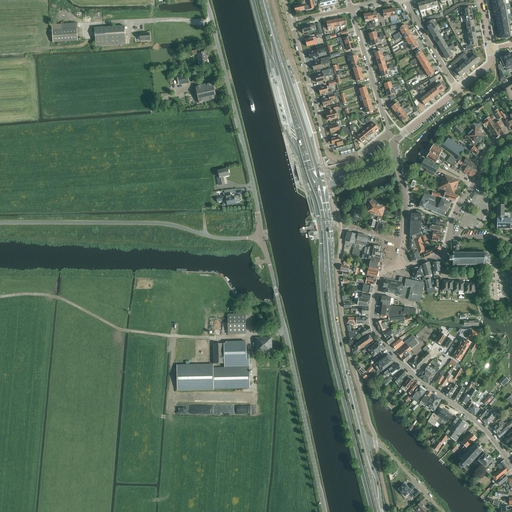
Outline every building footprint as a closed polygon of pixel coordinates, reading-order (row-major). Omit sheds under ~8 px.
[(314,8),(312,0),(308,1),(309,5),(304,6),(303,5),(294,7),(295,13),(307,10),(310,10),(310,9),(314,8)] [(432,8),(430,1),(424,3),(426,10),(432,8)] [(420,12),(426,10),(424,3),(418,5),(420,12)] [(464,16),(472,15),(470,9),(465,9),(465,7),(458,8),(459,11),(463,10),(464,16)] [(384,18),(390,17),(389,10),(382,11),(383,13),(379,14),(381,20),(382,27),(385,26),(384,20),(384,19),(384,18)] [(376,13),(370,14),(371,21),(371,23),(372,28),(376,28),(375,25),(374,20),(378,20),(378,21),(381,20),(379,14),(376,14),(376,13)] [(365,22),(371,21),(370,14),(363,15),(364,17),(361,17),(362,24),(365,23),(365,22)] [(438,25),(436,22),(435,20),(432,20),(428,23),(429,26),(427,28),(430,33),(436,29),(439,27),(442,26),(440,23),(438,25)] [(78,41),(77,29),(77,24),(52,26),(53,43),(78,41)] [(316,28),(315,25),(310,26),(310,25),(301,28),(303,34),(306,33),(308,35),(309,35),(310,35),(311,34),(310,32),(312,32),(311,29),(316,28)] [(395,39),(408,31),(405,25),(398,29),(400,32),(393,36),(395,39)] [(94,28),(96,47),(126,45),(124,26),(94,28)] [(433,38),(439,34),(436,29),(430,33),(433,38)] [(408,31),(395,39),(396,41),(403,37),(405,40),(411,36),(408,31)] [(510,31),(499,33),(499,34),(499,33),(500,39),(502,38),(502,40),(506,39),(506,38),(511,37),(510,31)] [(370,41),(377,38),(375,32),(368,35),(370,41)] [(437,44),(443,40),(439,34),(433,38),(437,44)] [(343,46),(352,43),(350,37),(347,38),(347,36),(340,38),(341,43),(340,43),(341,46),(343,46)] [(411,36),(405,40),(408,45),(415,42),(411,36)] [(316,41),(315,38),(313,39),(313,38),(305,41),(307,47),(314,45),(314,42),(316,41)] [(377,38),(370,41),(372,47),(379,45),(377,38)] [(476,39),(468,40),(467,40),(465,41),(466,43),(469,43),(470,46),(466,47),(466,50),(472,49),(472,46),(477,45),(476,39)] [(440,49),(446,45),(443,40),(437,44),(440,49)] [(415,42),(408,45),(412,51),(418,47),(415,42)] [(352,43),(343,46),(344,49),(346,48),(347,52),(354,49),(352,43)] [(453,45),(448,48),(446,45),(440,49),(443,54),(449,50),(452,49),(455,47),(453,45)] [(320,51),(325,50),(324,46),(318,47),(319,51),(317,51),(308,53),(310,59),(318,57),(318,55),(321,54),(320,51)] [(200,65),(208,64),(206,52),(201,52),(200,49),(192,51),(192,55),(198,54),(200,65)] [(449,50),(443,54),(447,60),(453,56),(449,50)] [(376,60),(383,58),(381,51),(374,54),(376,60)] [(470,59),(475,65),(479,61),(476,57),(477,56),(474,51),(472,53),(474,56),(470,59)] [(413,64),(416,62),(418,61),(424,57),(421,52),(414,56),(416,58),(412,61),(413,64)] [(350,65),(351,64),(358,62),(356,56),(355,57),(354,54),(347,56),(347,59),(349,58),(350,61),(349,62),(350,65)] [(378,66),(385,64),(384,60),(389,58),(389,56),(386,57),(383,58),(376,60),(378,66)] [(500,64),(498,65),(498,67),(499,71),(503,69),(506,68),(507,70),(511,68),(511,67),(506,56),(503,57),(501,58),(502,61),(500,62),(500,64)] [(331,63),(329,57),(321,59),(321,62),(312,65),(313,71),(322,68),(321,66),(331,63)] [(421,66),(427,63),(424,57),(418,61),(421,66)] [(465,63),(470,69),(475,65),(470,59),(465,63)] [(353,70),(360,68),(358,62),(351,64),(350,65),(351,67),(352,67),(353,70)] [(424,72),(431,68),(427,63),(421,66),(424,72)] [(461,67),(465,73),(470,69),(465,63),(461,67)] [(380,72),(387,70),(385,64),(378,66),(380,72)] [(465,73),(461,67),(459,65),(454,69),(456,71),(453,73),(456,77),(458,75),(460,77),(465,73)] [(317,83),(326,81),(326,77),(334,75),(332,68),(322,71),(323,75),(315,77),(317,83)] [(355,76),(362,74),(360,68),(353,70),(355,76)] [(431,68),(424,72),(428,77),(434,73),(431,68)] [(387,70),(380,72),(382,78),(389,76),(387,70)] [(362,74),(355,76),(356,82),(363,80),(362,74)] [(178,77),(180,84),(190,82),(189,75),(178,77)] [(216,99),(212,82),(195,86),(199,103),(216,99)] [(386,91),(392,89),(391,83),(384,85),(386,91)] [(435,88),(440,93),(444,89),(440,83),(435,88)] [(329,89),(328,87),(327,87),(318,89),(320,95),(323,95),(323,97),(333,94),(332,91),(328,92),(327,90),(329,89)] [(396,88),(392,89),(386,91),(387,97),(396,94),(395,90),(399,89),(399,87),(396,88)] [(361,96),(368,94),(366,88),(359,90),(361,96)] [(440,93),(435,88),(430,91),(435,97),(440,93)] [(435,97),(430,91),(428,93),(426,91),(426,92),(424,89),(421,91),(430,101),(435,97)] [(425,105),(430,101),(421,91),(419,93),(421,95),(423,97),(420,99),(425,105)] [(323,107),(332,105),(331,101),(335,100),(334,94),(328,96),(329,98),(322,101),(323,107)] [(363,102),(369,100),(368,94),(361,96),(363,102)] [(188,95),(180,97),(182,105),(190,104),(188,95)] [(364,108),(371,106),(369,100),(363,102),(364,108)] [(395,113),(400,108),(396,103),(391,108),(395,113)] [(336,111),(336,110),(338,109),(338,106),(333,107),(334,110),(335,112),(332,112),(332,111),(327,112),(328,113),(326,114),(327,118),(326,118),(327,120),(328,121),(337,119),(336,115),(337,114),(336,111)] [(371,106),(364,108),(366,114),(373,112),(371,106)] [(399,118),(404,113),(400,108),(395,113),(399,118)] [(404,113),(399,118),(403,123),(408,118),(404,113)] [(492,122),(493,122),(490,117),(485,120),(485,121),(482,123),(485,128),(488,126),(496,139),(501,136),(492,122)] [(475,147),(486,136),(482,132),(478,129),(481,126),(476,121),(473,124),(475,126),(469,132),(467,133),(468,134),(465,137),(475,147)] [(492,122),(501,136),(507,133),(500,121),(496,123),(495,121),(493,122),(492,122)] [(331,134),(336,132),(339,131),(338,128),(341,127),(339,122),(336,122),(337,125),(329,127),(331,134)] [(369,127),(374,133),(379,129),(374,123),(369,127)] [(460,135),(462,132),(463,131),(457,125),(453,129),(460,135)] [(374,133),(369,127),(365,130),(370,136),(374,133)] [(370,136),(365,130),(361,134),(366,140),(370,136)] [(366,140),(361,134),(357,137),(362,143),(366,140)] [(339,140),(338,138),(331,139),(332,145),(336,144),(337,147),(343,146),(342,140),(339,140)] [(458,158),(464,150),(448,138),(442,146),(458,158)] [(468,147),(463,143),(460,146),(469,153),(470,151),(476,156),(480,152),(470,144),(468,147)] [(430,151),(439,157),(440,157),(439,157),(442,151),(433,145),(432,146),(431,147),(431,148),(430,151)] [(439,157),(430,151),(429,151),(430,152),(429,154),(428,155),(427,156),(427,157),(427,158),(436,163),(439,157)] [(435,174),(439,167),(425,159),(421,166),(435,174)] [(478,166),(466,159),(463,163),(475,170),(478,166)] [(477,172),(467,166),(463,164),(460,170),(473,178),(477,172)] [(223,177),(229,176),(228,169),(218,171),(220,178),(217,178),(219,185),(225,184),(223,177)] [(460,181),(444,174),(444,175),(443,175),(441,179),(442,179),(438,188),(454,195),(460,181)] [(225,196),(216,198),(217,202),(226,200),(227,205),(235,203),(234,197),(231,197),(229,191),(224,191),(225,196)] [(455,201),(459,196),(445,192),(444,197),(455,201)] [(424,208),(424,207),(444,216),(446,212),(447,212),(451,203),(442,199),(440,203),(434,201),(435,198),(424,194),(421,201),(419,206),(424,208)] [(359,212),(359,210),(352,208),(353,203),(349,201),(347,208),(351,209),(349,215),(347,214),(346,219),(347,219),(347,220),(349,220),(356,222),(359,212)] [(376,216),(379,205),(370,202),(367,213),(376,216)] [(379,205),(376,216),(382,217),(383,213),(386,214),(388,207),(379,205)] [(421,229),(421,226),(421,225),(421,222),(422,222),(422,211),(416,210),(416,214),(411,214),(411,221),(412,221),(411,233),(410,233),(411,236),(410,237),(421,233),(421,229)] [(504,217),(497,217),(497,228),(511,228),(511,225),(510,225),(510,213),(504,213),(504,217)] [(387,230),(387,223),(382,222),(382,219),(378,218),(376,223),(377,223),(375,230),(379,231),(382,232),(383,229),(387,230)] [(427,227),(421,226),(421,229),(430,231),(430,230),(440,232),(441,230),(444,230),(446,222),(436,221),(435,221),(435,223),(436,224),(435,227),(431,226),(431,224),(427,223),(427,227)] [(441,240),(442,233),(422,229),(422,230),(424,236),(429,234),(433,235),(432,241),(437,242),(438,239),(441,240)] [(353,247),(355,240),(356,237),(357,235),(348,232),(345,241),(345,242),(345,245),(353,247)] [(421,233),(410,237),(411,239),(413,238),(419,255),(423,253),(425,258),(441,250),(441,249),(439,245),(425,252),(420,237),(422,236),(421,233)] [(357,240),(355,240),(353,247),(356,248),(357,244),(366,246),(367,243),(368,236),(358,234),(357,240)] [(420,259),(419,255),(413,238),(411,239),(410,239),(411,242),(409,243),(410,246),(409,246),(411,252),(409,253),(412,262),(420,259)] [(369,247),(367,253),(366,259),(380,261),(382,253),(381,253),(379,252),(380,246),(374,245),(373,248),(369,247)] [(454,253),(453,253),(453,257),(449,257),(449,261),(453,261),(453,266),(484,265),(487,264),(490,261),(490,258),(488,255),(484,254),(478,253),(478,250),(473,250),(473,253),(459,253),(454,253)] [(367,268),(369,268),(369,269),(379,270),(379,269),(380,269),(381,268),(380,268),(380,267),(380,266),(379,266),(380,262),(370,260),(369,265),(368,265),(367,268)] [(425,277),(432,275),(430,268),(431,268),(429,263),(428,262),(422,265),(425,277)] [(434,274),(436,274),(436,272),(441,271),(440,262),(433,263),(434,274)] [(341,265),(340,271),(348,273),(353,274),(357,275),(359,269),(354,268),(354,271),(348,270),(349,267),(341,265)] [(414,278),(423,275),(420,267),(412,269),(414,278)] [(378,278),(379,271),(364,268),(364,271),(368,272),(367,276),(378,278)] [(361,283),(364,284),(375,286),(377,279),(367,277),(366,281),(356,279),(356,282),(361,283)] [(424,283),(412,280),(399,278),(398,281),(394,280),(393,282),(385,280),(382,291),(398,294),(397,297),(408,300),(417,302),(420,302),(424,283)] [(435,287),(432,288),(431,279),(425,281),(427,289),(427,292),(435,295),(435,287)] [(454,284),(454,281),(444,281),(444,282),(442,282),(442,291),(448,291),(448,289),(453,290),(453,292),(459,292),(459,291),(464,291),(464,293),(470,294),(470,292),(475,292),(475,284),(465,284),(465,285),(464,285),(465,283),(459,282),(459,283),(455,282),(454,284)] [(374,286),(364,284),(362,292),(372,294),(374,286)] [(388,316),(404,315),(416,314),(416,309),(390,306),(391,297),(382,296),(381,302),(382,303),(381,315),(388,316)] [(369,307),(370,300),(363,299),(363,301),(359,300),(358,305),(369,307)] [(228,314),(228,325),(228,334),(246,334),(246,314),(228,314)] [(404,322),(404,318),(404,315),(388,316),(389,319),(385,319),(381,321),(376,323),(380,332),(386,330),(391,327),(391,326),(404,322)] [(360,331),(359,330),(349,334),(350,339),(361,333),(363,336),(372,331),(369,326),(365,329),(360,331)] [(386,338),(401,328),(400,327),(393,330),(392,328),(383,333),(386,338)] [(391,335),(385,339),(389,345),(390,345),(395,341),(395,340),(396,340),(400,337),(398,334),(401,333),(405,329),(404,328),(401,329),(391,335)] [(473,341),(477,334),(472,331),(468,338),(473,341)] [(436,342),(441,345),(447,336),(442,333),(436,342)] [(361,350),(367,346),(366,345),(373,341),(369,335),(354,346),(356,350),(354,352),(356,355),(358,353),(361,350)] [(256,353),(272,353),(272,337),(255,337),(256,353)] [(442,346),(447,349),(453,340),(448,337),(442,346)] [(463,338),(460,343),(468,347),(471,343),(463,338)] [(396,350),(404,344),(400,339),(392,345),(396,350)] [(415,339),(408,345),(412,350),(419,343),(415,339)] [(371,353),(381,345),(379,341),(368,350),(371,353)] [(224,344),(223,344),(224,363),(224,367),(249,367),(249,351),(246,351),(246,342),(226,342),(226,344),(224,344)] [(431,350),(434,346),(430,342),(423,350),(426,352),(430,348),(431,350)] [(460,343),(458,348),(465,352),(468,347),(460,343)] [(213,363),(224,363),(223,344),(213,344),(213,363)] [(381,345),(371,353),(373,357),(384,348),(381,345)] [(412,350),(408,345),(398,354),(405,363),(411,357),(408,353),(412,350)] [(458,348),(455,352),(463,357),(465,352),(458,348)] [(416,370),(431,356),(428,352),(420,359),(417,356),(415,358),(409,363),(416,370)] [(455,352),(452,357),(460,362),(463,357),(455,352)] [(373,364),(377,361),(384,355),(382,353),(371,361),(373,364)] [(382,371),(393,362),(388,354),(376,363),(382,371)] [(435,366),(438,368),(440,365),(433,360),(431,363),(435,366)] [(392,376),(401,369),(397,363),(383,373),(386,377),(391,374),(392,376)] [(213,364),(177,365),(177,391),(213,390),(213,389),(250,388),(249,367),(224,367),(213,368),(213,364)] [(433,369),(433,368),(429,366),(420,377),(425,381),(427,378),(425,377),(427,375),(427,376),(433,369)] [(435,366),(433,368),(433,369),(427,376),(427,375),(425,377),(427,378),(425,381),(428,384),(439,369),(439,368),(438,368),(435,366)] [(457,381),(463,370),(459,367),(452,378),(457,381)] [(399,388),(403,383),(405,382),(402,380),(407,375),(402,370),(393,379),(393,380),(397,384),(397,385),(399,388)] [(440,384),(447,374),(442,371),(440,375),(435,381),(440,384)] [(447,374),(440,384),(444,387),(447,382),(449,383),(453,377),(447,373),(447,374)] [(505,376),(499,382),(503,386),(509,380),(505,376)] [(393,380),(393,379),(390,377),(387,380),(386,380),(381,384),(384,388),(393,380)] [(404,384),(400,389),(406,393),(408,390),(414,382),(409,378),(404,384)] [(409,400),(410,398),(412,396),(411,395),(419,385),(415,382),(407,392),(409,394),(405,400),(407,402),(409,400)] [(458,386),(453,384),(452,386),(450,384),(449,387),(448,386),(444,393),(443,393),(451,398),(450,398),(458,386)] [(412,396),(410,398),(414,400),(423,388),(419,385),(414,392),(414,393),(412,396)] [(457,402),(465,389),(459,386),(452,399),(457,402)] [(423,388),(414,400),(417,403),(427,391),(423,388)] [(472,400),(478,392),(474,390),(473,392),(472,391),(469,396),(465,393),(460,401),(466,405),(469,399),(472,400)] [(424,406),(432,394),(427,391),(420,403),(424,406)] [(434,411),(442,399),(433,394),(426,406),(434,411)] [(490,395),(483,402),(486,405),(494,398),(490,395)] [(392,409),(395,405),(389,400),(386,404),(392,409)] [(475,415),(479,409),(471,403),(467,409),(475,415)] [(432,414),(429,420),(428,422),(434,426),(440,418),(447,422),(452,415),(443,409),(438,415),(435,413),(433,414),(432,414)] [(487,413),(481,420),(487,426),(490,423),(491,424),(494,420),(494,419),(497,415),(493,411),(491,409),(488,412),(488,411),(487,413)] [(481,420),(487,413),(484,410),(478,417),(481,420)] [(456,441),(468,424),(457,417),(445,434),(456,441)] [(505,427),(497,435),(500,438),(501,437),(509,429),(511,426),(511,419),(505,426),(504,426),(505,427)] [(504,426),(505,426),(504,424),(503,425),(502,424),(501,425),(499,423),(491,430),(497,435),(505,427),(504,426)] [(511,428),(507,432),(509,434),(503,439),(504,441),(503,442),(505,444),(506,443),(507,445),(511,440),(511,428)] [(465,450),(467,448),(477,438),(471,433),(461,443),(464,446),(462,448),(465,450)] [(448,437),(445,435),(440,442),(443,444),(448,437)] [(437,451),(442,444),(438,441),(433,448),(437,451)] [(475,458),(483,451),(480,448),(481,447),(476,442),(475,443),(474,443),(475,444),(460,459),(462,461),(459,464),(459,466),(461,468),(464,468),(467,471),(470,467),(468,466),(475,458)] [(483,451),(475,458),(486,468),(493,460),(485,453),(483,452),(484,452),(483,451)] [(493,483),(494,483),(496,481),(511,469),(505,460),(497,466),(500,469),(492,476),(494,479),(492,481),(493,483)] [(499,485),(508,478),(505,475),(496,482),(499,485)] [(405,483),(398,489),(405,497),(410,492),(415,498),(420,493),(417,489),(414,492),(412,490),(415,487),(412,484),(408,487),(405,483)] [(426,509),(422,503),(426,499),(424,497),(419,501),(421,502),(414,508),(417,511),(419,511),(425,511),(428,510),(429,511),(432,509),(429,506),(426,509)]
